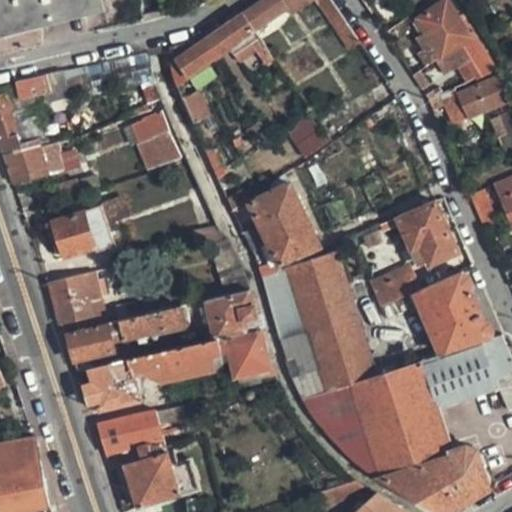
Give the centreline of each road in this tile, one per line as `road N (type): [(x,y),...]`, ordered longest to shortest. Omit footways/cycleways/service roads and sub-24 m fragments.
road 1 (residential): [(351,0),(425,115),(511,316)]
road 2 (tertiary): [(0,220),(92,511)]
road 3 (residential): [(0,67),(151,31),(238,0)]
